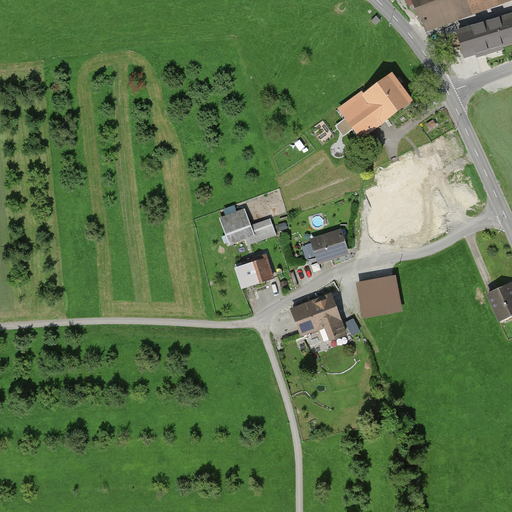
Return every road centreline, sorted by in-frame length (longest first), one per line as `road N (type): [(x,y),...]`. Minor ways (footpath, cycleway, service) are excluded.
road 1 (residential): [(257,320),(334,274),(435,248),(503,211)]
road 2 (track): [(0,327),(257,320)]
road 3 (track): [(299,511),(294,425),(257,320)]
road 4 (tertiary): [(449,93),(503,211)]
